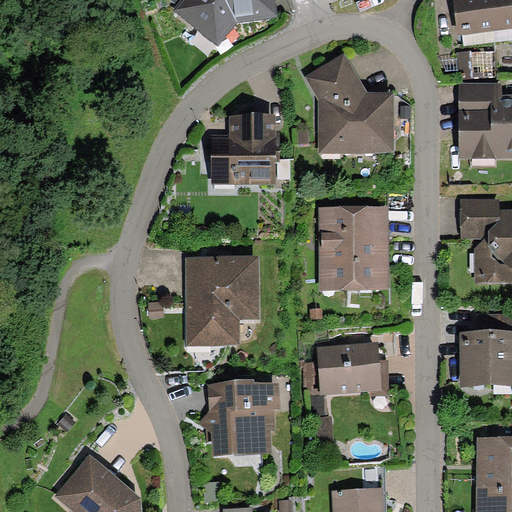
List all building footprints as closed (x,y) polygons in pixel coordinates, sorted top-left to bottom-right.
[(276,20),(274,0),(187,0),(177,12),(217,46),(236,23),(276,20)] [(511,0),(455,0),(453,0),(457,39),(511,32),(511,0)] [(494,51),(459,55),(461,82),(497,79),(494,51)] [(344,58),(306,80),(319,104),(319,157),(395,156),(394,98),(368,98),(344,58)] [(502,87),(460,87),(460,161),(511,161),(511,100),(502,101),(502,87)] [(226,142),(212,142),(212,187),(276,187),(276,168),(280,168),(280,140),(276,140),(276,122),(227,122),(226,142)] [(499,202),(460,202),(461,242),(476,242),(477,284),(511,283),(511,212),(500,213),(499,202)] [(390,211),(320,210),(320,294),(389,294),(390,211)] [(260,262),(187,263),(188,348),(240,348),(239,324),(260,324),(260,262)] [(511,338),(460,339),(461,391),(511,390),(511,338)] [(377,351),(320,354),(322,397),(380,394),(377,351)] [(256,387),(209,388),(210,414),(200,425),(213,437),(213,462),(274,459),(273,438),(277,438),(277,416),(282,416),(281,388),(256,389),(256,387)] [(313,447),(333,446),(332,419),(312,420),(313,447)] [(511,511),(511,443),(479,443),(477,511),(511,511)] [(56,498),(71,511),(141,511),(141,503),(90,459),(56,498)] [(333,493),(333,511),(384,511),(384,492),(333,493)]
